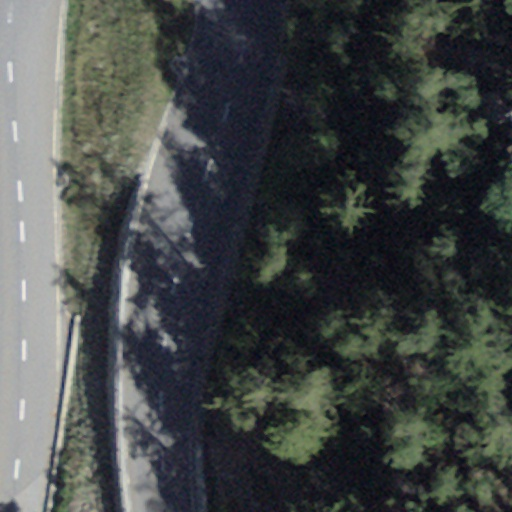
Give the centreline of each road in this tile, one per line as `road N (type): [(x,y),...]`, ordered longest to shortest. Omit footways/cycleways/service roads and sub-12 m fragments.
road 1 (tertiary): [(246,0),(237,70),(178,267),(158,386),(165,511)]
road 2 (tertiary): [(7,511),(24,388),(13,0)]
